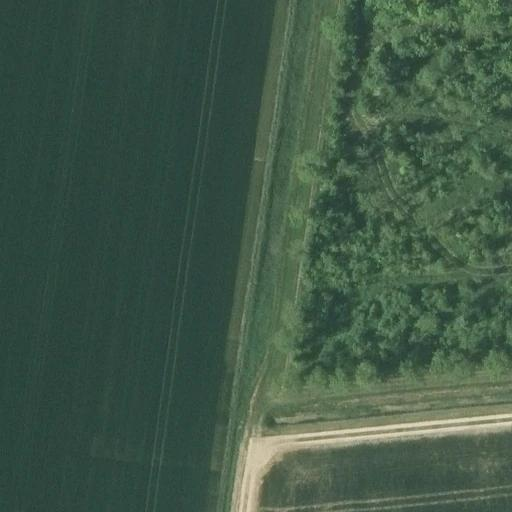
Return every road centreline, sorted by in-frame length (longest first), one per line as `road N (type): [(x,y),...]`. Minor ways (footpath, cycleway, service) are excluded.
road 1 (track): [(329,0),(271,395),(252,436),(250,468)]
road 2 (track): [(511,422),(273,445),(250,468),(244,511)]
